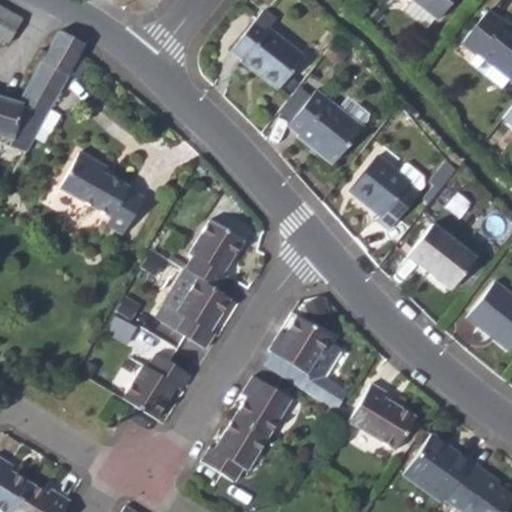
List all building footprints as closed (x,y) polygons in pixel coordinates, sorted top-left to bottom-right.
[(452,0),(410,0),(411,1),(403,12),(425,30),(433,19),(436,20),(452,0)] [(0,40),(6,44),(21,20),(0,5),(0,40)] [(239,61),(275,90),(301,58),(267,29),(273,21),(261,11),(231,50),(241,58),(239,61)] [(461,42),(474,53),(507,79),(510,82),(511,78),(511,29),(500,20),(498,22),(484,12),(461,42)] [(56,32),(40,60),(66,75),(83,46),(56,32)] [(467,62),(500,87),(507,79),(474,53),(467,62)] [(51,102),(66,75),(40,60),(25,87),(51,102)] [(0,137),(10,140),(7,146),(24,152),(51,102),(25,87),(16,102),(0,97),(0,137)] [(313,92),(287,124),(298,132),(294,137),(330,166),(364,122),(366,116),(345,99),(336,110),(313,92)] [(511,102),(500,118),(511,127),(511,102)] [(105,225),(123,235),(143,199),(126,189),(128,186),(103,171),(106,167),(79,150),(58,188),(109,218),(105,225)] [(375,156),(347,192),(378,217),(375,221),(387,231),(417,192),(421,186),(420,177),(403,164),(396,173),(375,156)] [(428,180),(439,188),(453,171),(444,161),(428,180)] [(191,256),(182,271),(195,279),(215,292),(224,277),(221,274),(241,241),(208,220),(187,254),(191,256)] [(406,255),(449,290),(473,260),(429,225),(406,255)] [(154,318),(170,328),(180,313),(177,310),(195,279),(182,271),(154,318)] [(209,330),(228,300),(215,292),(195,279),(177,310),(180,313),(170,328),(202,348),(212,333),(209,330)] [(511,298),(493,282),(465,317),(508,351),(511,345),(511,298)] [(115,315),(106,329),(127,343),(136,328),(115,315)] [(281,379),(335,412),(346,395),(321,379),(339,350),(326,342),(329,338),(295,317),(283,336),(278,333),(266,351),(290,366),(281,379)] [(141,365),(119,400),(129,406),(151,419),(173,387),(177,389),(186,374),(153,354),(144,368),(141,365)] [(289,400),(252,376),(239,395),(244,400),(232,417),(265,438),(289,400)] [(344,423),(389,452),(410,418),(379,398),(381,394),(368,385),(344,423)] [(245,469),(265,438),(232,417),(212,449),(207,446),(197,463),(230,482),(240,467),(245,469)] [(401,475),(438,502),(467,462),(430,433),(401,475)] [(0,511),(7,511),(26,484),(9,473),(11,467),(0,459),(0,511)] [(438,502),(452,511),(503,511),(510,502),(477,478),(481,472),(467,462),(438,502)] [(7,511),(60,511),(67,502),(49,491),(46,497),(26,484),(7,511)]
